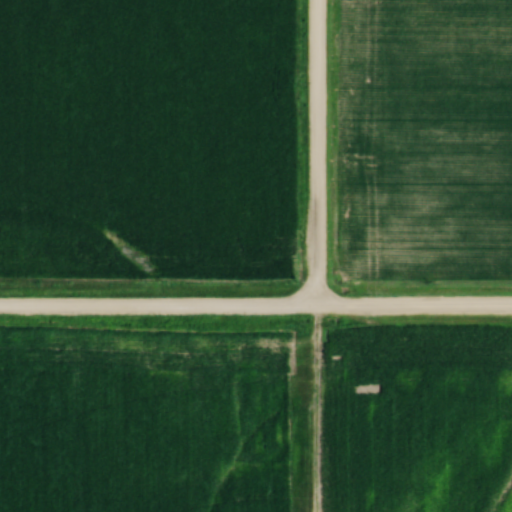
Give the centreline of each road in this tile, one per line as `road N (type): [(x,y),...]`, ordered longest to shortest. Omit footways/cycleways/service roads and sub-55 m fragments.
road 1 (residential): [(511,304),(0,301)]
road 2 (residential): [(316,304),(317,0)]
